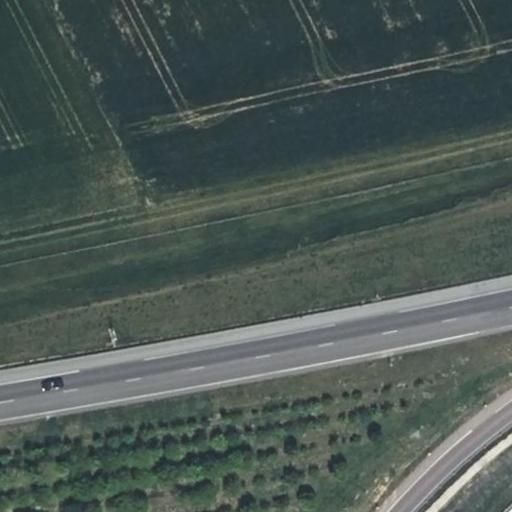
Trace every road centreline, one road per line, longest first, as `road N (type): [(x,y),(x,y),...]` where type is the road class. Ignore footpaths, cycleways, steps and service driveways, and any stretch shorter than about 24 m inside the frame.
road 1 (track): [(0,240),(511,138)]
road 2 (motorway): [(511,307),(0,401)]
road 3 (motorway): [(511,411),(400,511)]
